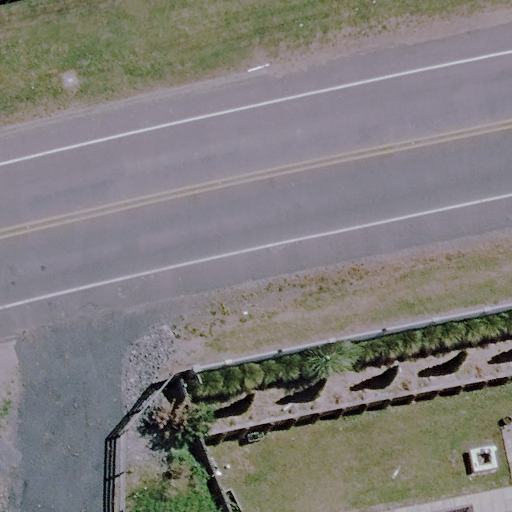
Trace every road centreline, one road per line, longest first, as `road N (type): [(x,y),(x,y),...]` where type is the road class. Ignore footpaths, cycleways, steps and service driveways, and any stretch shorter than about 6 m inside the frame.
road 1 (tertiary): [(0,231),(511,124)]
road 2 (track): [(90,207),(56,413),(0,505)]
